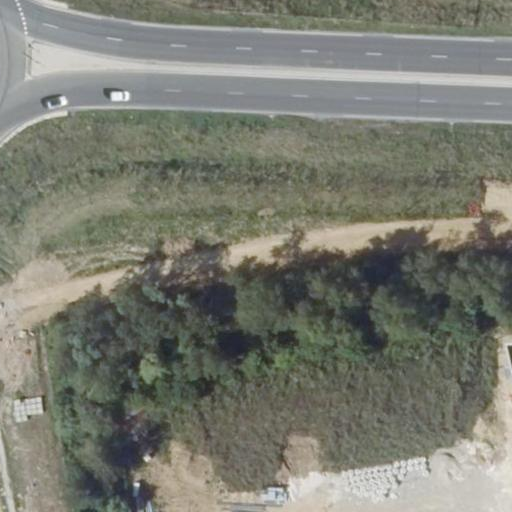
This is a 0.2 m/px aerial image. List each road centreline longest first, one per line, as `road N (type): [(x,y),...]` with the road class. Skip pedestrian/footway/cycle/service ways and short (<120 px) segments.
road 1 (primary): [(511,61),(95,42),(0,3)]
road 2 (primary): [(0,117),(35,96),(97,83),(511,102)]
